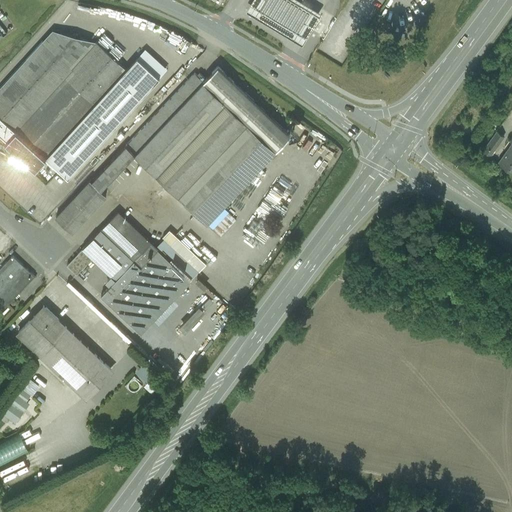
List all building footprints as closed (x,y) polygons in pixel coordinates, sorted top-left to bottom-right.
[(321,14),(297,0),(253,0),(245,14),(301,47),(321,14)] [(52,30),(42,41),(72,68),(96,41),(52,30)] [(116,59),(125,49),(104,30),(96,40),(116,59)] [(42,41),(0,86),(0,115),(16,130),(65,77),(73,68),(72,68),(42,41)] [(126,69),(96,41),(72,68),(73,68),(65,77),(94,104),(126,69)] [(145,48),(137,57),(159,77),(167,68),(145,48)] [(94,104),(45,157),(46,158),(67,177),(159,77),(137,57),(126,69),(94,104)] [(218,66),(203,80),(195,72),(126,145),(137,156),(178,195),(212,227),(228,211),(222,206),(290,135),(218,66)] [(65,77),(16,130),(45,157),(94,104),(65,77)] [(16,130),(0,115),(0,133),(7,140),(16,130)] [(45,157),(16,130),(7,140),(5,142),(11,147),(27,161),(35,169),(46,158),(45,157)] [(504,135),(498,131),(492,140),(498,144),(504,135)] [(492,140),(484,151),(491,155),(498,144),(492,140)] [(511,143),(499,161),(511,170),(511,143)] [(126,145),(92,180),(101,189),(132,156),(135,159),(137,156),(126,145)] [(27,161),(11,147),(9,152),(8,154),(12,157),(25,164),(27,161)] [(91,179),(56,217),(71,231),(106,194),(101,189),(92,180),(91,179)] [(191,280),(118,211),(84,246),(117,277),(101,295),(134,326),(167,291),(174,298),(191,280)] [(212,227),(211,228),(220,236),(236,219),(228,211),(212,227)] [(206,263),(170,229),(163,237),(199,271),(206,263)] [(0,267),(0,311),(1,312),(35,275),(13,254),(0,267)] [(185,333),(218,299),(212,293),(199,306),(197,304),(177,325),(185,333)] [(44,305),(18,332),(28,342),(54,315),(44,305)] [(95,354),(54,315),(28,342),(70,381),(95,354)] [(210,339),(214,330),(204,325),(200,334),(210,339)] [(0,338),(0,359),(15,371),(25,357),(0,338)] [(95,354),(70,381),(85,395),(110,368),(95,354)] [(32,374),(28,370),(21,379),(25,383),(32,374)] [(19,407),(7,398),(4,402),(7,404),(1,411),(11,418),(19,407)] [(19,432),(0,441),(0,465),(29,451),(19,432)]
